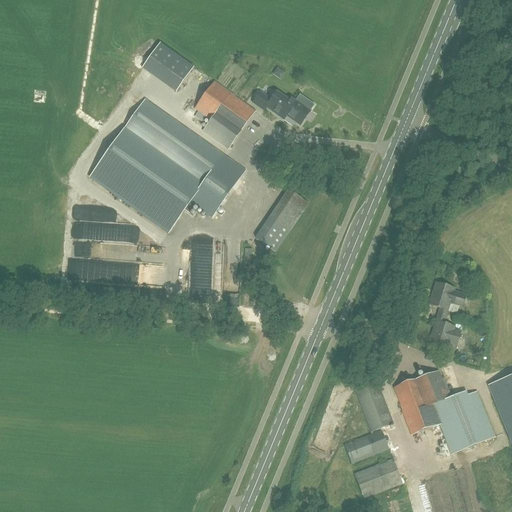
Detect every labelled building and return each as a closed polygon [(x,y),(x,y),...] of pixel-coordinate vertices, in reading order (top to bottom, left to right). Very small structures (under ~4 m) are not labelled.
[(228,149),(255,112),(214,83),(195,109),(211,120),(203,131),(228,149)] [(276,93),(271,100),(260,92),(251,104),(264,113),(267,108),(284,120),(286,116),(293,105),(276,93)] [(168,233),(173,227),(197,194),(220,210),(234,190),(211,174),(223,156),(145,100),(90,177),(168,233)] [(293,105),(286,116),(300,126),(310,111),(296,101),(293,105)] [(275,253),(288,233),(307,205),(287,191),(255,239),(275,253)] [(49,230),(60,238),(71,223),(59,215),(49,230)] [(116,233),(117,244),(132,242),(130,231),(116,233)] [(436,283),(430,305),(441,309),(439,315),(445,317),(450,303),(451,300),(446,298),(447,294),(443,293),(445,286),(436,283)] [(445,286),(443,293),(447,294),(446,298),(451,300),(450,303),(462,307),(466,296),(453,292),(454,289),(445,286)] [(382,332),(392,297),(383,294),(373,330),(382,332)] [(439,315),(430,344),(447,349),(454,352),(457,344),(460,333),(453,331),(454,327),(443,324),(445,317),(439,315)] [(511,371),(486,382),(511,445),(511,371)] [(439,372),(393,388),(403,411),(402,411),(412,435),(432,427),(438,425),(450,455),(494,438),(477,393),(467,396),(466,393),(452,398),(447,385),(444,377),(441,378),(439,372)] [(382,429),(393,424),(383,398),(377,382),(355,391),(372,435),(344,446),(351,464),(388,450),(381,431),(382,429)] [(322,423),(318,433),(333,440),(337,430),(322,423)] [(363,499),(403,484),(393,460),(354,475),(363,499)]
